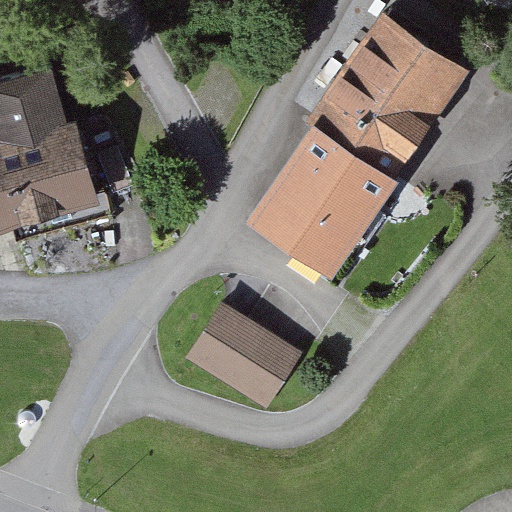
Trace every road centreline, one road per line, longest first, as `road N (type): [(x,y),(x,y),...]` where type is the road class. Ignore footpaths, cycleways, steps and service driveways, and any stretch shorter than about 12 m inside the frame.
road 1 (residential): [(97,376),(264,432),(300,432),(328,421),(511,197)]
road 2 (residential): [(97,376),(126,320),(208,241),(337,0)]
road 3 (residential): [(27,511),(97,376)]
